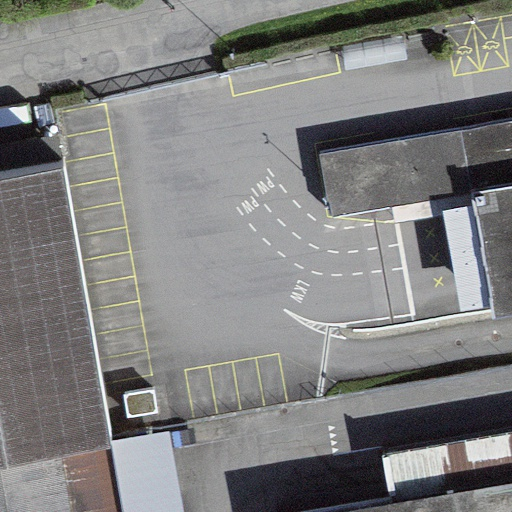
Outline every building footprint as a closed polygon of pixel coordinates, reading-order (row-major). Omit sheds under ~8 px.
[(511,116),(320,150),(328,197),(332,212),(472,190),(480,235),(493,309),(511,305),(511,116)] [(125,511),(64,154),(0,165),(0,511),(125,511)] [(128,412),(156,407),(153,386),(124,390),(128,412)] [(511,511),(511,426),(384,449),(392,495),(295,511),(511,511)] [(126,511),(183,511),(181,497),(125,507),(126,511)]
